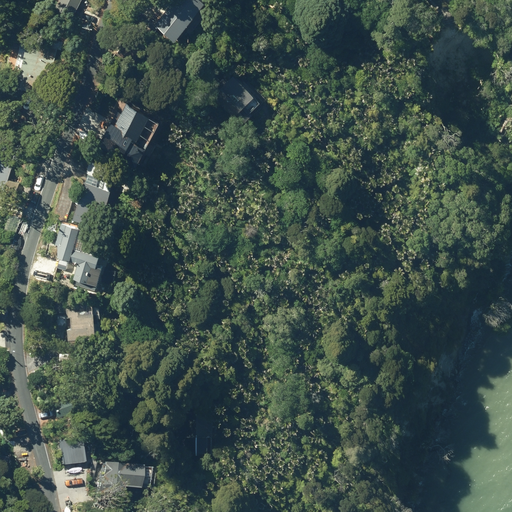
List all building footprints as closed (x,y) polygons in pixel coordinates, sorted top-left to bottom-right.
[(59,0),(55,9),(73,18),(82,0),(59,0)] [(175,0),(157,23),(177,40),(207,2),(205,0),(175,0)] [(22,88),(42,93),(57,33),(32,27),(29,40),(24,38),(16,66),(22,68),(18,83),(23,85),(22,88)] [(217,96),(236,116),(256,97),(236,78),(217,96)] [(73,220),(101,228),(113,188),(101,184),(106,166),(93,162),(87,180),(85,179),(73,220)] [(0,197),(3,198),(12,167),(0,163),(0,197)] [(59,256),(88,264),(91,253),(75,248),(80,228),(62,223),(56,244),(58,245),(59,256)] [(69,329),(71,351),(106,349),(103,312),(88,313),(87,302),(73,303),(73,295),(56,295),(56,311),(68,311),(69,317),(72,317),(73,329),(69,329)] [(188,434),(188,451),(211,451),(211,433),(215,433),(215,413),(190,413),(190,434),(188,434)] [(76,438),(63,439),(64,458),(77,457),(76,438)] [(11,461),(12,471),(32,468),(31,458),(11,461)] [(95,498),(120,500),(121,490),(136,491),(138,469),(101,465),(100,478),(97,478),(95,498)]
